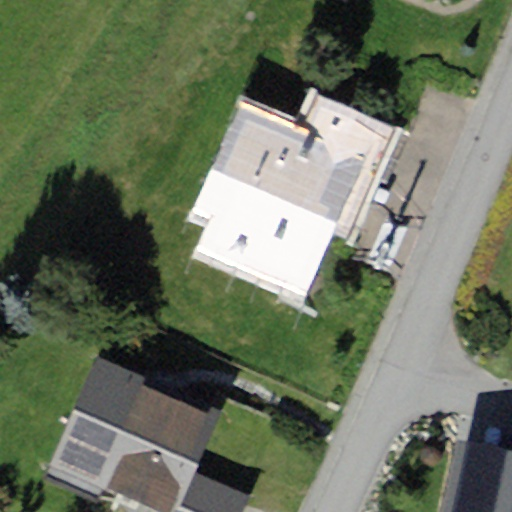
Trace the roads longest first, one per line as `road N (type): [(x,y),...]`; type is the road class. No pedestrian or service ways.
road 1 (residential): [(406,364),(511,102)]
road 2 (residential): [(346,511),(406,364)]
